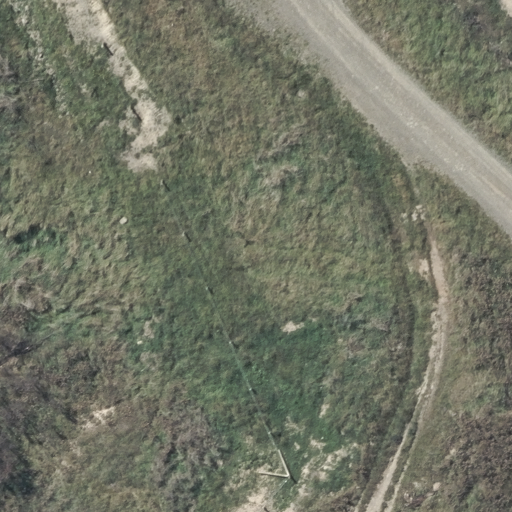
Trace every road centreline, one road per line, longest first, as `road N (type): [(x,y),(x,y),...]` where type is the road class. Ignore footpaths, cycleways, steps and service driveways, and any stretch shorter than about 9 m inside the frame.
road 1 (track): [(406,92),(439,306),(369,511)]
road 2 (track): [(349,0),(406,92),(511,192)]
